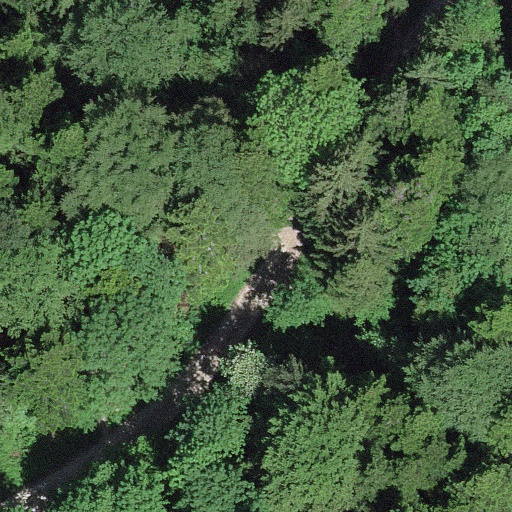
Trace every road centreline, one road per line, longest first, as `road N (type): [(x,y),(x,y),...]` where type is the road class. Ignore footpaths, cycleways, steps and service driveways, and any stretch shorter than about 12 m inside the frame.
road 1 (track): [(271,293),(170,405),(8,511)]
road 2 (track): [(271,293),(399,65),(446,0)]
